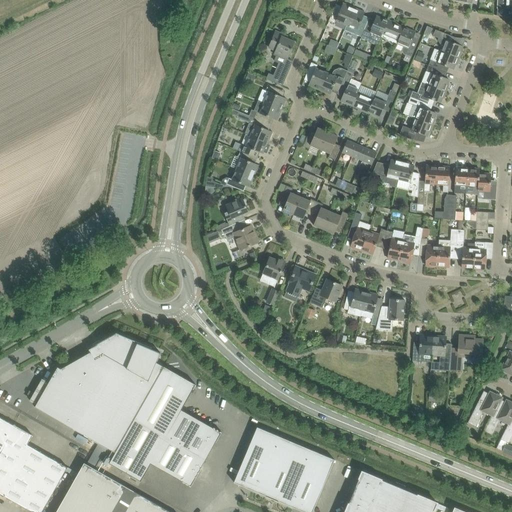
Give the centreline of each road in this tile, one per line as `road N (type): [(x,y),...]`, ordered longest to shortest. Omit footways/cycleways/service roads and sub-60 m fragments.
road 1 (secondary): [(511,492),(296,401),(220,342)]
road 2 (residential): [(302,106),(264,200),(277,232),(359,267),(420,281)]
road 3 (secondary): [(175,258),(191,140),(245,0)]
road 4 (secondary): [(231,0),(188,101),(155,255)]
road 5 (residential): [(444,148),(412,151),(302,106)]
road 6 (residential): [(420,281),(423,311),(481,319),(493,309),(496,269)]
